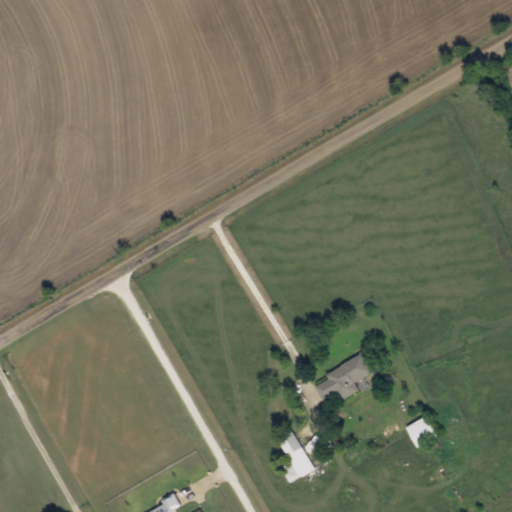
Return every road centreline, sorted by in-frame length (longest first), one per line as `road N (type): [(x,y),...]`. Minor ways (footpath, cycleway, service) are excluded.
road 1 (residential): [(0,321),(511,23)]
road 2 (residential): [(97,265),(248,511)]
